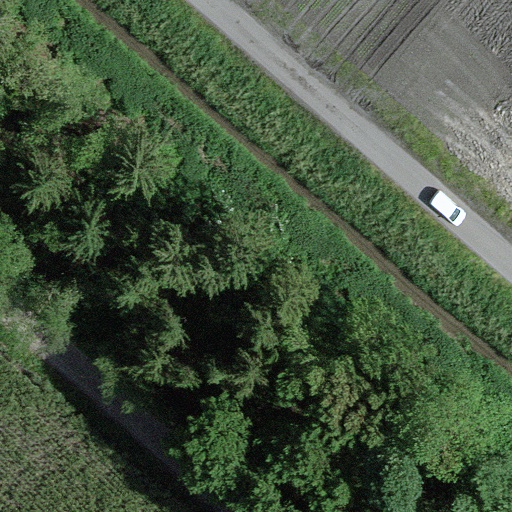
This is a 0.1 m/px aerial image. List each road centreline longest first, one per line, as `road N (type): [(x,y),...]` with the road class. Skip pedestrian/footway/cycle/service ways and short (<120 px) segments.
road 1 (track): [(216,0),(511,258)]
road 2 (track): [(0,277),(267,511)]
